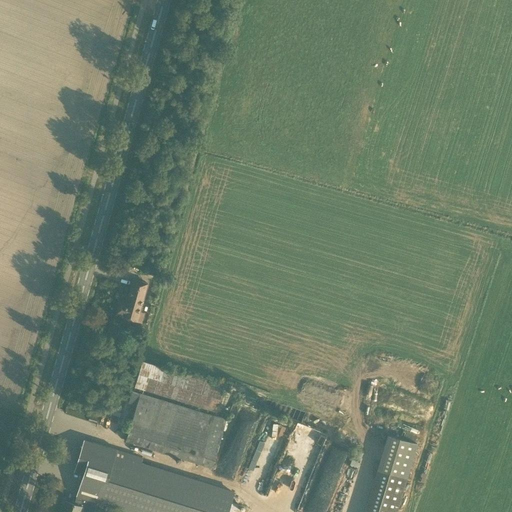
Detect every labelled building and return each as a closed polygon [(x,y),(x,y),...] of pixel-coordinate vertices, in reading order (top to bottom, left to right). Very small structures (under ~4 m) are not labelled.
[(159,271),(147,268),(146,274),(157,277),(159,271)] [(148,284),(133,279),(125,303),(119,301),(115,314),(122,316),(122,317),(136,321),(141,323),(144,313),(139,312),(148,284)] [(215,412),(224,386),(142,361),(134,387),(215,412)] [(226,420),(140,393),(125,441),(211,468),(226,420)] [(398,402),(408,406),(410,401),(400,397),(398,402)] [(248,448),(258,417),(243,413),(236,435),(233,434),(230,443),(248,448)] [(296,423),(282,465),(311,474),(326,432),(296,423)] [(376,469),(363,511),(396,511),(407,478),(417,444),(387,435),(376,469)] [(83,475),(76,496),(78,496),(97,502),(128,511),(228,511),(229,511),(231,511),(238,511),(240,505),(231,502),(234,493),(141,464),(115,456),(117,450),(93,442),(92,445),(92,446),(89,447),(87,448),(85,450),(83,452),(81,454),(80,456),(79,459),(79,462),(79,465),(79,467),(80,470),(81,472),(83,475)] [(64,511),(63,511),(93,511),(97,502),(78,496),(76,504),(63,500),(60,510),(64,511)]
